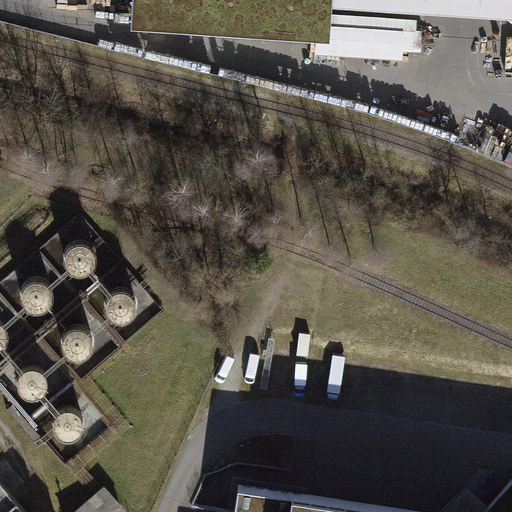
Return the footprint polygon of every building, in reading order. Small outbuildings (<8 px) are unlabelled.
[(511,0),(134,0),(133,22),(328,34),(330,0),(511,11),(511,0)] [(88,276),(96,271),(99,262),(97,253),(89,247),(80,247),(72,252),(69,261),(72,270),(79,276),(88,276)] [(44,313),(52,308),(55,299),(53,290),(45,285),(36,284),(28,289),(25,298),(27,307),(35,313),(44,313)] [(129,324),(137,319),(140,310),(137,301),(130,296),(121,295),(113,300),(110,309),(112,318),(120,324),(129,324)] [(0,351),(7,347),(10,338),(8,329),(1,323),(0,323),(0,351)] [(84,361),(92,356),(95,347),(93,338),(85,332),(76,332),(68,337),(65,346),(68,355),(75,361),(84,361)] [(40,401),(48,396),(51,387),(49,378),(41,372),(32,372),(24,377),(21,386),(24,395),(31,401),(40,401)] [(75,443),(83,438),(86,429),(83,420),(76,414),(67,414),(59,419),(56,428),(58,437),(66,442),(75,443)] [(224,509),(223,511),(511,511),(511,479),(490,505),(483,511),(443,511),(442,511),(239,481),(234,511),(224,509)] [(26,511),(0,481),(0,511),(26,511)] [(443,511),(483,511),(490,505),(467,484),(442,511),(443,511)] [(110,511),(119,505),(105,487),(72,511),(110,511)]
